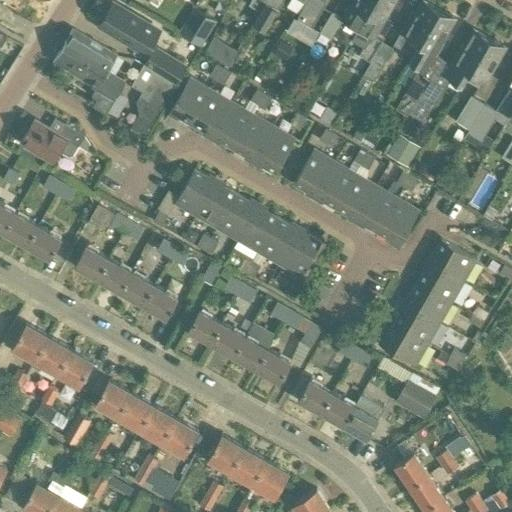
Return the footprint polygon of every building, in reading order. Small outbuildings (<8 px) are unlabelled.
[(250,0),(249,3),(251,4),(249,8),(254,23),(267,0),(250,0)] [(267,0),(254,23),(266,30),(282,0),(267,0)] [(359,27),(374,0),(353,0),(343,18),(359,27)] [(393,0),(374,0),(359,27),(371,34),(373,35),(393,0)] [(413,54),(439,8),(424,0),(423,0),(417,12),(413,10),(394,43),(413,54)] [(144,64),(175,82),(185,66),(150,45),(153,40),(143,34),(149,24),(112,2),(99,25),(150,55),(144,64)] [(195,5),(179,31),(202,44),(217,19),(195,5)] [(439,8),(413,54),(423,60),(395,108),(407,115),(417,98),(441,57),(437,54),(444,42),(441,40),(454,17),(439,8)] [(332,40),(343,18),(332,12),(321,34),(332,40)] [(107,71),(107,70),(117,55),(73,28),(63,44),(107,71)] [(455,65),(441,57),(417,98),(431,107),(448,77),(463,86),(467,80),(465,78),(490,37),(475,28),(455,61),(457,62),(455,65)] [(214,34),(208,50),(235,59),(240,44),(214,34)] [(382,40),(373,35),(371,34),(359,55),(369,61),(382,40)] [(490,37),(465,78),(467,80),(479,86),(485,78),(486,78),(505,45),(490,37)] [(382,40),(369,61),(362,74),(374,80),(393,46),(382,40)] [(280,41),(273,54),(282,59),(289,46),(280,41)] [(107,71),(63,44),(53,60),(96,86),(91,95),(96,98),(92,105),(105,113),(125,81),(107,70),(107,71)] [(216,78),(223,67),(216,62),(209,74),(216,78)] [(175,82),(144,64),(143,63),(131,84),(132,85),(141,91),(140,94),(148,99),(158,85),(169,92),(175,82)] [(231,71),(223,67),(216,78),(224,83),(231,71)] [(191,123),(211,88),(190,76),(170,111),(191,123)] [(484,102),(469,129),(467,131),(480,138),(492,118),(502,125),(509,114),(511,109),(511,76),(509,82),(510,84),(504,94),(507,97),(500,107),(499,106),(497,110),(484,102)] [(148,99),(140,94),(136,101),(138,113),(130,127),(131,128),(143,136),(169,92),(158,85),(148,99)] [(211,88),(191,123),(212,135),(232,100),(211,88)] [(257,104),(264,92),(257,88),(250,99),(257,104)] [(271,96),(264,92),(257,104),(265,108),(271,96)] [(469,129),(484,102),(470,94),(455,121),(469,129)] [(232,100),(212,135),(233,147),(253,112),(232,100)] [(298,111),(291,123),(300,128),(306,116),(298,111)] [(273,124),(253,112),(233,147),(253,159),(273,124)] [(53,160),(59,150),(68,156),(73,155),(78,145),(87,150),(90,144),(85,135),(64,122),(58,133),(34,119),(21,141),(53,160)] [(273,124),(253,159),(275,171),(295,137),(273,124)] [(359,124),(352,136),(360,141),(367,129),(359,124)] [(327,143),(334,132),(325,127),(319,138),(327,143)] [(458,128),(453,136),(460,140),(465,132),(458,128)] [(399,134),(387,154),(408,167),(420,147),(399,134)] [(511,162),(511,138),(501,156),(511,162)] [(360,163),(367,151),(360,147),(353,159),(360,163)] [(315,195),(335,160),(314,148),(294,182),(315,195)] [(375,156),(367,151),(360,163),(367,168),(375,156)] [(356,172),(335,160),(315,195),(336,207),(356,172)] [(8,167),(2,178),(12,184),(19,173),(8,167)] [(196,215),(216,180),(195,168),(175,202),(196,215)] [(404,185),(411,173),(403,169),(396,181),(404,185)] [(377,184),(356,172),(336,207),(357,219),(377,184)] [(55,192),(62,181),(49,173),(42,185),(55,192)] [(411,173),(404,185),(411,190),(418,178),(411,173)] [(216,180),(196,215),(217,227),(237,192),(216,180)] [(75,188),(62,181),(55,192),(68,200),(75,188)] [(377,184),(357,219),(377,231),(397,196),(377,184)] [(258,204),(237,192),(217,227),(238,239),(258,204)] [(419,208),(397,196),(377,231),(399,243),(419,208)] [(0,227),(4,230),(16,210),(0,200),(0,227)] [(99,229),(105,219),(110,210),(110,209),(97,202),(86,222),(99,229)] [(258,204),(238,239),(258,251),(278,216),(258,204)] [(161,225),(162,224),(168,214),(159,209),(153,220),(161,225)] [(38,222),(16,210),(4,230),(27,243),(38,222)] [(124,230),(130,219),(117,211),(115,213),(110,222),(110,223),(124,230)] [(299,228),(278,216),(258,251),(279,263),(299,228)] [(130,219),(124,230),(119,238),(132,245),(136,237),(136,238),(143,226),(130,219)] [(61,235),(38,222),(27,243),(50,256),(61,235)] [(320,240),(299,228),(279,263),(300,275),(320,240)] [(203,248),(210,236),(203,232),(196,244),(203,248)] [(218,241),(210,236),(203,248),(211,253),(218,241)] [(169,256),(176,244),(163,237),(156,249),(169,256)] [(442,238),(429,260),(464,280),(476,258),(442,238)] [(98,275),(109,256),(86,243),(75,262),(98,275)] [(176,244),(169,256),(182,263),(189,252),(176,244)] [(246,272),(253,260),(245,255),(238,267),(246,272)] [(131,269),(109,256),(98,275),(121,288),(131,269)] [(237,294),(246,277),(224,264),(223,265),(211,258),(201,278),(213,285),(220,271),(229,276),(223,286),(237,294)] [(253,260),(246,272),(253,276),(260,264),(253,260)] [(429,260),(417,280),(452,300),(464,280),(429,260)] [(511,274),(511,267),(504,262),(499,271),(510,277),(511,274)] [(154,281),(131,269),(121,288),(143,300),(154,281)] [(259,284),(246,277),(237,294),(250,301),(259,284)] [(452,300),(417,280),(405,301),(440,321),(452,300)] [(154,281),(143,300),(167,314),(178,295),(154,281)] [(285,294),(293,299),(300,288),(292,283),(285,294)] [(291,308),(277,301),(270,312),(284,319),(291,308)] [(440,321),(405,301),(393,322),(428,342),(440,321)] [(477,304),(472,312),(484,318),(488,311),(477,304)] [(211,339),(222,320),(199,307),(188,326),(211,339)] [(484,318),(472,312),(468,320),(480,326),(484,318)] [(222,320),(211,339),(234,352),(245,333),(222,320)] [(35,357),(49,334),(26,321),(12,344),(35,357)] [(428,342),(393,322),(381,343),(416,363),(428,342)] [(303,342),(310,346),(322,327),(315,323),(303,342)] [(245,333),(234,352),(257,365),(268,346),(245,333)] [(71,346),(49,334),(35,357),(57,370),(71,346)] [(351,358),(358,346),(344,338),(338,350),(351,358)] [(71,346),(57,370),(79,383),(93,360),(71,346)] [(292,359),(268,346),(257,365),(280,378),(292,359)] [(371,354),(358,346),(351,358),(365,365),(371,354)] [(449,354),(462,361),(466,353),(454,346),(449,354)] [(462,361),(449,354),(445,362),(457,368),(462,361)] [(20,384),(27,371),(18,366),(11,379),(20,384)] [(118,414),(132,390),(109,377),(95,401),(118,414)] [(322,409),(332,390),(310,377),(298,396),(322,409)] [(13,396),(20,384),(11,379),(4,391),(13,396)] [(408,380),(395,403),(423,418),(435,395),(408,380)] [(48,385),(40,398),(50,403),(58,390),(48,385)] [(154,403),(132,390),(118,414),(140,427),(154,403)] [(356,403),(332,390),(322,409),(345,422),(356,403)] [(360,394),(356,403),(345,422),(369,435),(384,407),(360,394)] [(176,415),(154,403),(140,427),(162,440),(176,415)] [(0,427),(9,411),(0,405),(0,427)] [(433,439),(459,418),(449,405),(422,425),(433,439)] [(49,406),(43,415),(43,416),(63,428),(69,417),(49,406)] [(9,411),(0,427),(0,429),(11,436),(21,418),(9,411)] [(176,415),(162,440),(185,453),(199,428),(176,415)] [(63,437),(74,444),(84,426),(73,419),(63,437)] [(106,444),(113,432),(105,427),(98,439),(106,444)] [(230,469),(244,445),(221,432),(207,456),(230,469)] [(472,444),(465,434),(461,437),(467,447),(472,444)] [(106,444),(98,439),(91,451),(99,456),(106,444)] [(244,445),(230,469),(252,482),(266,458),(244,445)] [(447,448),(436,455),(442,464),(453,457),(447,448)] [(430,472),(429,471),(415,449),(395,462),(410,485),(430,472)] [(151,469),(158,457),(149,452),(142,464),(151,469)] [(453,457),(442,464),(448,472),(458,465),(457,464),(463,460),(459,454),(453,458),(453,457)] [(266,458),(252,482),(275,494),(289,470),(266,458)] [(67,479),(74,466),(65,461),(57,473),(67,479)] [(144,482),(151,469),(142,464),(135,477),(144,482)] [(442,464),(430,472),(410,485),(425,507),(444,494),(436,482),(449,474),(448,472),(442,464)] [(111,473),(112,471),(104,466),(97,478),(105,483),(106,482),(111,473)] [(134,486),(111,473),(106,482),(128,495),(134,486)] [(98,495),(105,483),(97,478),(90,490),(98,495)] [(215,495),(222,483),(214,478),(207,490),(215,495)] [(37,511),(47,511),(59,492),(36,479),(23,504),(37,511)] [(299,511),(324,511),(331,508),(317,486),(293,501),(299,511)] [(491,494),(500,507),(510,501),(501,487),(491,494)] [(209,507),(215,495),(207,490),(200,503),(209,507)] [(477,491),(465,499),(470,507),(482,500),(477,491)] [(77,511),(81,505),(59,492),(47,511),(77,511)] [(444,494),(425,507),(428,511),(456,511),(451,504),(444,494)] [(236,509),(241,511),(247,511),(253,502),(243,496),(236,509)] [(482,500),(470,507),(473,511),(481,511),(488,508),(482,500)] [(169,511),(173,506),(164,501),(158,511),(169,511)]
